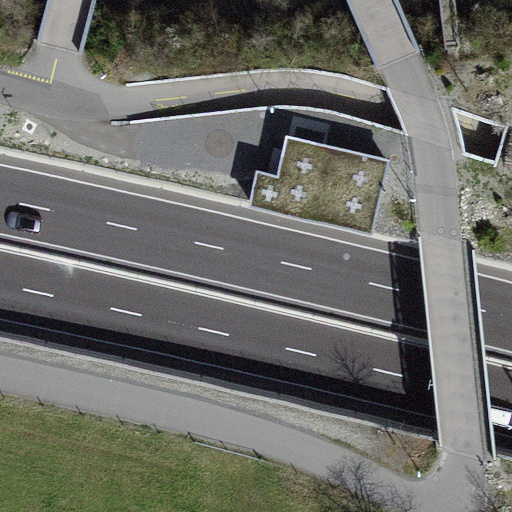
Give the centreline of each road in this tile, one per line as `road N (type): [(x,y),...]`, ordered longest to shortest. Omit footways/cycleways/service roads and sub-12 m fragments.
road 1 (primary): [(511,322),(0,206)]
road 2 (primary): [(0,293),(511,399)]
